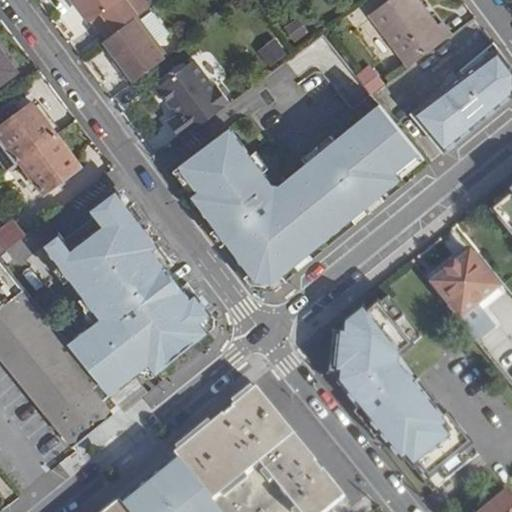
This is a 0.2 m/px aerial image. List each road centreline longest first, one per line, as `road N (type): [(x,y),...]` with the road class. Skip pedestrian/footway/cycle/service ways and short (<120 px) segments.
road 1 (residential): [(13,0),(265,337)]
road 2 (unknown): [(146,178),(275,79),(311,71),(388,104),(453,182)]
road 3 (tertiary): [(511,134),(265,337)]
road 4 (tertiary): [(265,337),(42,511)]
road 5 (residential): [(265,337),(406,511)]
